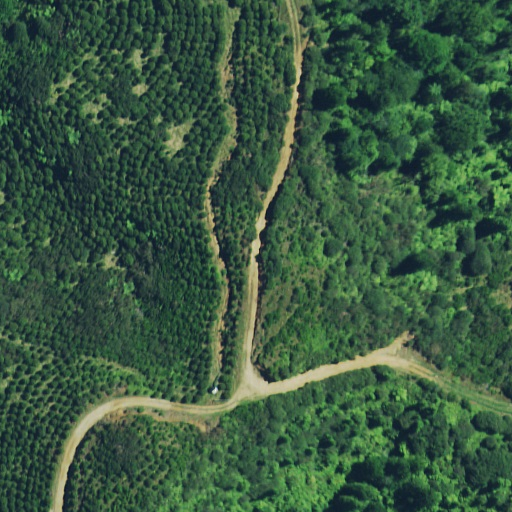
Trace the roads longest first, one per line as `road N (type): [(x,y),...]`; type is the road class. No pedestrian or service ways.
road 1 (track): [(58,511),(74,439),(112,404),(221,408),(249,388),(283,388),(387,357),(511,407)]
road 2 (track): [(249,388),(255,233),(284,156),(295,96),(291,0)]
